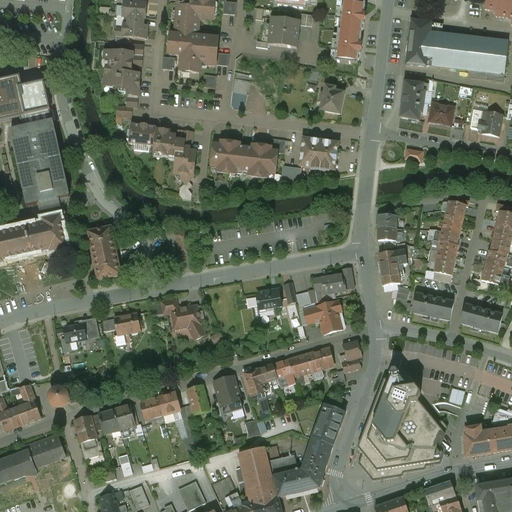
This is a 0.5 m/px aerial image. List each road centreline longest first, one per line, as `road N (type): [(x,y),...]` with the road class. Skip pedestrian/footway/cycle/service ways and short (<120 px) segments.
road 1 (residential): [(0,36),(63,43),(65,108),(79,149),(99,193),(144,236),(153,289)]
road 2 (residential): [(61,420),(377,331)]
road 3 (residential): [(153,289),(362,253)]
road 4 (residential): [(377,331),(335,474),(348,505)]
road 5 (residential): [(163,0),(155,113),(209,119)]
road 6 (residential): [(0,323),(153,289)]
road 7 (residential): [(222,120),(371,136)]
road 8 (residential): [(450,342),(485,198)]
road 9 (residential): [(371,136),(511,160)]
road 10 (residential): [(387,0),(371,136)]
road 11 (residential): [(364,208),(485,198)]
